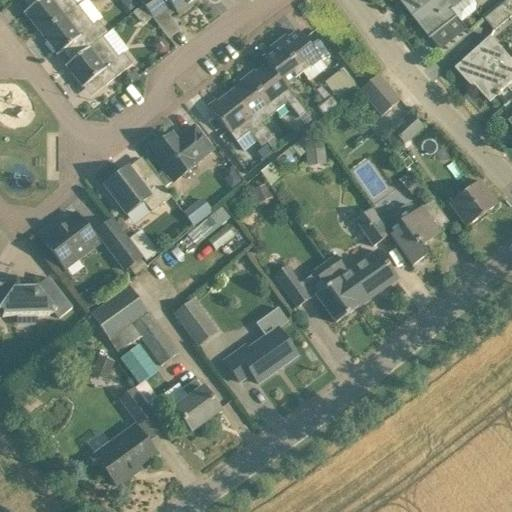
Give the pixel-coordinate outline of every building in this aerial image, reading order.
[(40,0),(23,13),(24,14),(41,35),(78,7),(72,0),(40,0)] [(124,0),(124,8),(128,14),(139,6),(134,0),(124,0)] [(171,7),(178,16),(194,4),(191,0),(138,0),(143,6),(152,18),(153,20),(171,7)] [(462,0),(402,0),(400,2),(413,17),(415,16),(431,37),(429,38),(430,39),(431,38),(457,18),(459,17),(454,11),(465,3),(462,0)] [(511,0),(508,0),(486,18),(496,30),(511,15),(511,0)] [(152,18),(143,6),(132,13),(141,26),(152,18)] [(91,46),(92,48),(103,39),(108,35),(99,23),(93,27),(78,7),(41,35),(56,55),(56,56),(83,36),(91,46)] [(297,32),(279,46),(302,76),(320,61),(297,32)] [(470,79),(491,102),(511,83),(511,69),(509,67),(511,64),(511,61),(491,37),(456,69),(467,82),(470,79)] [(92,48),(91,46),(65,66),(65,67),(66,67),(82,87),(81,87),(82,89),(108,68),(116,78),(132,65),(124,54),(118,58),(103,39),(92,48)] [(302,76),(279,46),(262,59),(267,65),(265,66),(303,115),(305,114),(285,89),(302,76)] [(303,115),(265,66),(247,80),(273,115),(286,105),(298,120),(303,115)] [(340,102),(359,88),(344,68),(325,82),(340,102)] [(378,75),(359,91),(382,117),(400,101),(378,75)] [(247,80),(228,95),(266,144),(273,138),(262,124),(273,115),(247,80)] [(228,95),(210,109),(236,144),(248,134),(260,149),(266,144),(228,95)] [(338,106),(331,98),(317,109),(324,117),(338,106)] [(422,128),(411,115),(393,131),(404,144),(422,128)] [(195,166),(213,152),(194,127),(181,137),(183,140),(178,144),(171,134),(151,150),(159,160),(157,162),(173,185),(196,167),(195,166)] [(257,153),(263,161),(272,153),(266,145),(257,153)] [(319,150),(310,156),(319,168),(327,162),(319,150)] [(283,177),(272,164),(261,173),(270,187),(283,177)] [(128,167),(103,186),(126,216),(144,203),(152,214),(172,199),(156,177),(143,187),(128,167)] [(224,172),(223,180),(231,191),(241,183),(230,168),(224,172)] [(423,189),(408,172),(399,179),(414,197),(423,189)] [(451,207),(466,228),(497,205),(482,184),(451,207)] [(270,199),(265,185),(253,190),(258,204),(270,199)] [(201,198),(183,212),(194,226),(212,212),(201,198)] [(389,235),(412,268),(413,267),(424,259),(426,256),(425,252),(422,247),(439,235),(421,209),(417,213),(413,206),(410,204),(407,205),(404,206),(382,222),(390,234),(389,235)] [(222,208),(201,222),(209,233),(230,219),(222,208)] [(390,234),(382,222),(373,209),(354,221),(372,247),(389,235),(390,234)] [(42,240),(54,256),(65,271),(99,245),(75,215),(42,240)] [(111,220),(96,233),(126,272),(142,260),(111,220)] [(158,253),(152,244),(139,254),(146,263),(158,253)] [(329,265),(361,306),(397,280),(378,253),(348,274),(336,259),(329,265)] [(316,297),(335,324),(361,306),(329,265),(316,275),(327,289),(316,297)] [(286,267),(274,276),(297,308),(310,298),(286,267)] [(13,288),(1,280),(0,281),(0,317),(3,319),(51,318),(56,315),(60,320),(73,311),(48,278),(36,288),(13,288)] [(130,287),(91,314),(118,353),(140,337),(160,365),(177,353),(130,287)] [(86,311),(101,302),(93,288),(78,297),(86,311)] [(173,314),(198,346),(217,332),(193,299),(173,314)] [(224,362),(239,383),(251,375),(258,385),(297,357),(277,329),(240,354),(237,352),(224,362)] [(136,384),(156,370),(137,343),(117,357),(136,384)] [(114,363),(97,356),(91,372),(108,378),(114,363)] [(136,386),(149,407),(159,401),(145,380),(136,386)] [(176,411),(191,433),(219,412),(203,390),(196,381),(183,391),(190,400),(176,411)] [(140,426),(153,417),(134,391),(122,401),(140,426)] [(138,466),(155,454),(136,428),(95,458),(116,487),(141,470),(138,466)]
